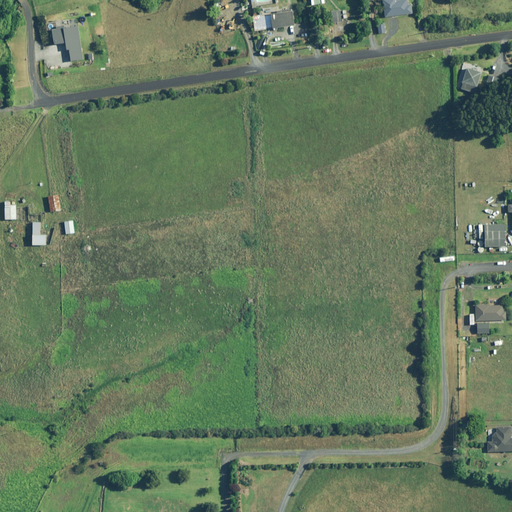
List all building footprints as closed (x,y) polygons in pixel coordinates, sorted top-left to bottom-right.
[(258,0),(251,0),(253,8),(259,7),(258,0)] [(398,0),(397,0),(396,0),(382,0),(385,17),(413,14),(412,4),(409,4),(408,0),(398,0)] [(339,23),(338,10),(329,11),(330,24),(339,23)] [(295,26),(293,11),(253,16),(255,31),(295,26)] [(385,23),(378,23),(379,34),(386,33),(385,23)] [(56,27),(56,29),(53,30),(55,45),(66,43),(67,50),(70,50),(72,61),(84,59),(79,26),(65,28),(65,26),(56,27)] [(205,47),(196,49),(198,56),(206,55),(205,47)] [(480,73),(465,69),(461,83),(467,84),(465,89),(474,92),(480,73)] [(498,78),(487,75),(485,85),(495,88),(498,78)] [(61,210),(59,195),(48,197),(51,212),(61,210)] [(11,201),(5,202),(6,220),(17,219),(17,205),(11,206),(11,201)] [(75,233),(74,221),(65,222),(66,234),(75,233)] [(42,223),(34,222),(33,245),(47,245),(48,235),(41,235),(42,223)] [(485,247),(504,247),(505,223),(494,223),(494,224),(485,224),(485,247)] [(504,305),(476,305),(476,324),(477,324),(477,333),(490,333),(490,320),(507,320),(507,311),(504,311),(504,305)] [(510,429),(496,429),(496,438),(488,438),(488,451),(511,451),(511,436),(510,437),(510,429)]
